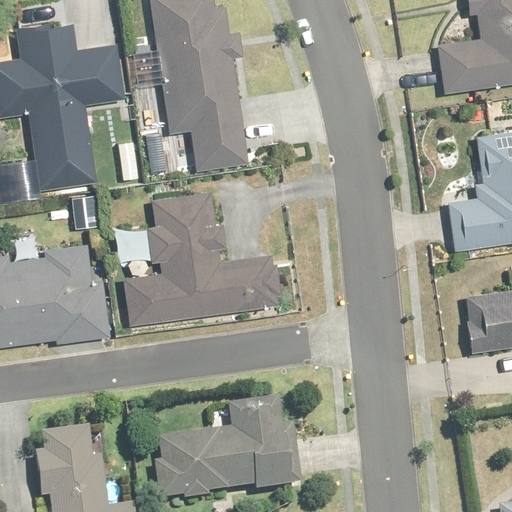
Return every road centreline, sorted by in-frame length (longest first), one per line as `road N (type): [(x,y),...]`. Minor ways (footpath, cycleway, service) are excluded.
road 1 (residential): [(0,388),(376,339)]
road 2 (residential): [(306,0),(346,90),(376,339)]
road 3 (residential): [(376,339),(393,511)]
